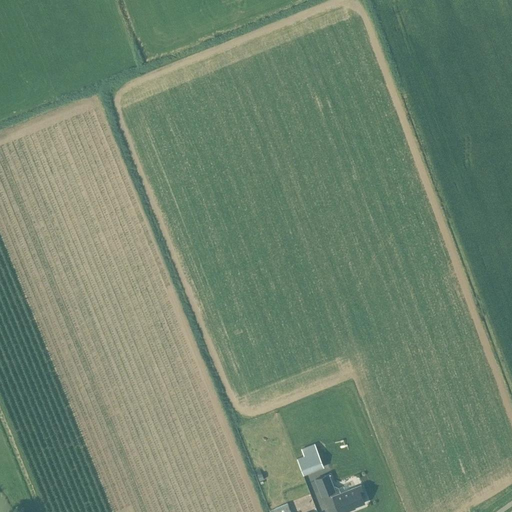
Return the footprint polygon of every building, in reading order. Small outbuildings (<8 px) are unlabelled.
[(297,458),(303,475),(324,467),(315,443),(301,448),(304,455),(297,458)] [(328,474),(315,479),(322,496),(330,492),(331,492),(335,491),(334,490),(332,483),(328,474)] [(264,478),(272,500),(278,498),(270,476),(264,478)] [(341,492),(333,496),(338,511),(343,511),(351,509),(350,508),(364,503),(361,494),(364,493),(361,485),(350,489),(341,492)] [(291,511),(288,503),(270,510),(270,511),(291,511)]
